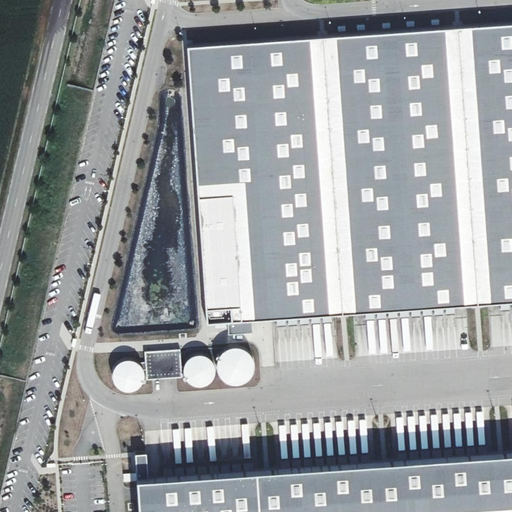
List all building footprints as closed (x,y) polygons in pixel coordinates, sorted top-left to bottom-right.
[(511,299),(511,20),(187,40),(206,318),(511,299)] [(234,386),(242,387),(249,385),(255,380),(259,373),(260,365),(258,358),(253,352),(246,348),(239,347),(231,349),(225,354),(221,361),(220,369),(223,376),(227,382),(234,386)] [(181,350),(147,352),(148,379),(182,377),(181,350)] [(188,377),(191,382),(196,386),(202,388),(208,387),(213,384),(217,379),(219,373),(218,367),(215,361),(210,358),(204,356),(198,357),(192,360),(188,365),(187,371),(188,377)] [(115,382),(118,387),(123,391),(129,393),(135,392),(140,389),(144,384),(146,378),(145,372),(142,366),(137,363),(131,361),(125,362),(119,365),(116,370),(114,376),(115,382)] [(483,511),(511,510),(511,447),(266,464),(138,473),(140,511),(483,511)]
